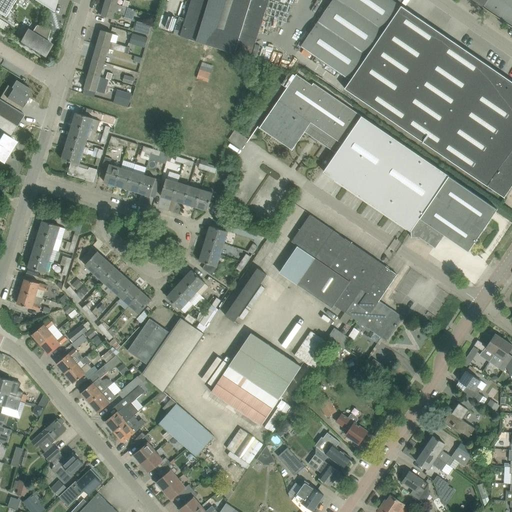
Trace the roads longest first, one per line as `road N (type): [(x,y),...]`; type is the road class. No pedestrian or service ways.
road 1 (residential): [(345,511),(479,302)]
road 2 (residential): [(156,511),(23,353),(0,340)]
road 3 (residential): [(479,302),(311,191)]
road 4 (residential): [(108,203),(110,236),(157,271),(180,254),(186,236),(178,223)]
